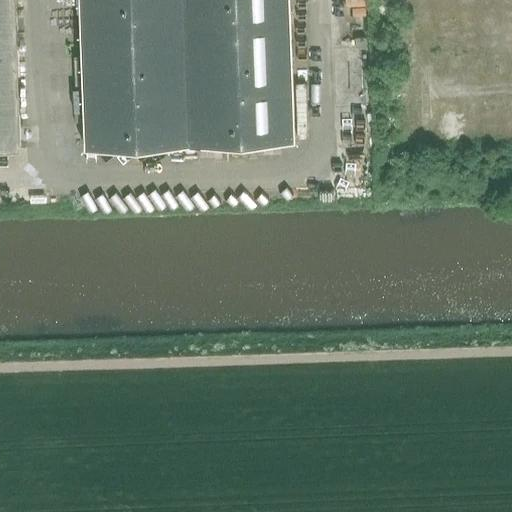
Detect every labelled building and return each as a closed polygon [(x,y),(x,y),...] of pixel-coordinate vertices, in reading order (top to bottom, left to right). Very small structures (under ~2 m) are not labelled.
[(0,0),(0,149),(20,149),(14,0),(0,0)] [(78,0),(84,146),(294,138),(289,0),(78,0)] [(110,189),(97,206),(106,213),(120,197),(110,189)] [(164,212),(172,194),(160,189),(152,207),(164,212)] [(126,212),(137,196),(128,190),(117,206),(126,212)] [(131,209),(140,216),(154,198),(145,191),(131,209)]
